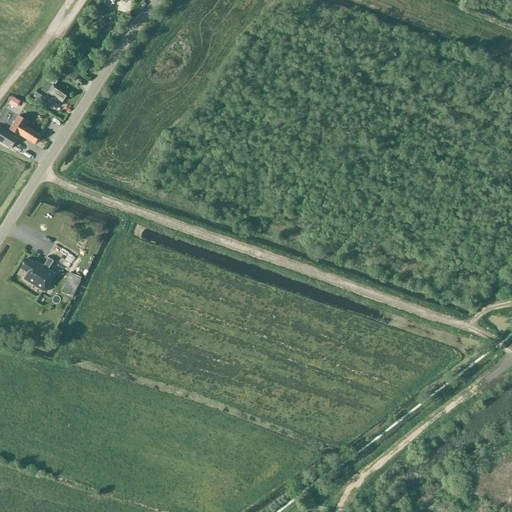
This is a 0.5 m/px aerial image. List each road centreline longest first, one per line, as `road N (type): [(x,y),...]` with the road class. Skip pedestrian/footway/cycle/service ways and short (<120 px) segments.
road 1 (track): [(40,173),(511,349)]
road 2 (tertiary): [(0,236),(158,0)]
road 3 (track): [(511,362),(361,480),(336,511)]
road 4 (track): [(0,99),(69,0)]
